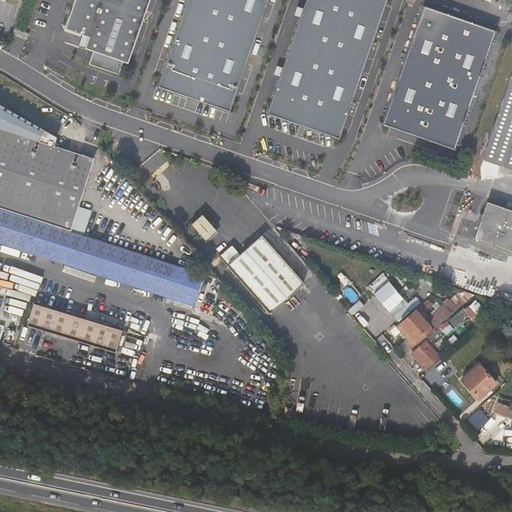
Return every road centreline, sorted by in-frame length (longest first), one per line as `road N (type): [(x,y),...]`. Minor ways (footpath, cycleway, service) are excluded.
road 1 (residential): [(511,461),(396,459),(271,436),(0,358)]
road 2 (residential): [(465,183),(417,178),(359,204),(90,112),(0,59)]
road 3 (unknown): [(237,125),(320,154),(355,153),(414,0)]
road 4 (unknown): [(169,0),(146,90),(237,125)]
road 5 (motorway): [(182,511),(0,474)]
road 6 (unknown): [(262,171),(280,205),(354,232),(375,235),(399,222)]
road 7 (motorway): [(0,482),(142,511)]
road 8 (unknown): [(237,125),(275,0)]
